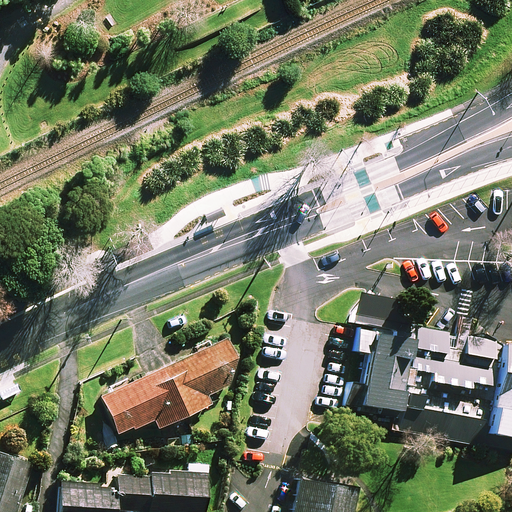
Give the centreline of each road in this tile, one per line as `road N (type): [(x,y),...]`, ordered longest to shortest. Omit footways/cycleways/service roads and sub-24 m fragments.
road 1 (tertiary): [(0,344),(286,222)]
road 2 (tertiary): [(286,222),(345,184),(511,104)]
road 3 (tertiary): [(511,145),(363,203),(286,222)]
